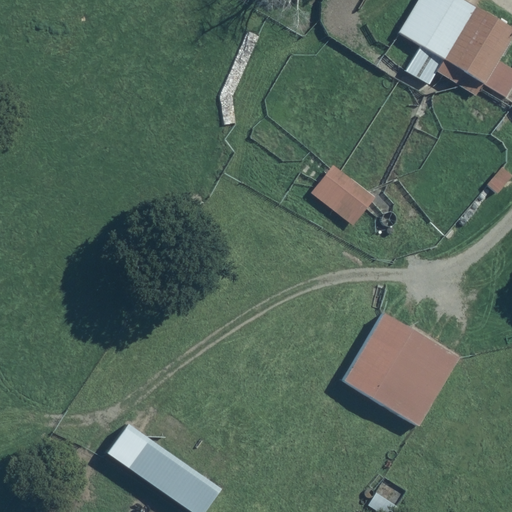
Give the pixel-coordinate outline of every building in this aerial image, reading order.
[(438,73),(474,13),(477,9),(461,0),(420,0),(400,33),(421,46),(405,70),(430,85),(438,73)] [(511,36),(474,13),(438,73),(476,97),(484,84),(510,100),(511,96),(511,69),(499,62),(511,41),(511,36)] [(32,23),(27,37),(67,54),(73,39),(32,23)] [(511,162),(510,161),(487,184),(499,196),(511,182),(511,162)] [(335,165),(312,192),(351,224),(374,197),(335,165)] [(387,313),(345,379),(418,427),(461,361),(387,313)] [(146,438),(126,466),(190,511),(206,511),(221,492),(146,438)] [(393,511),(406,493),(386,480),(370,505),(380,511),(393,511)]
